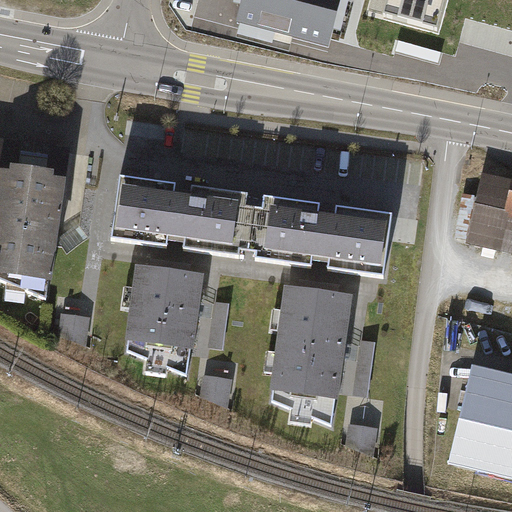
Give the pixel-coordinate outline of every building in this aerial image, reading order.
[(242,0),(237,22),(330,46),(341,0),(242,0)] [(374,0),(371,14),(439,32),(447,1),(442,0),(374,0)] [(0,284),(44,305),(68,155),(0,145),(0,284)] [(511,186),(483,179),(471,241),(511,250),(511,186)] [(389,217),(131,183),(122,248),(380,282),(389,217)] [(200,281),(140,273),(130,351),(187,381),(200,281)] [(350,301),(282,293),(269,401),(335,430),(350,301)] [(90,339),(94,318),(66,312),(62,334),(90,339)] [(230,365),(215,360),(211,372),(226,377),(230,365)] [(511,393),(470,384),(453,460),(511,472),(511,393)] [(380,447),(382,426),(354,423),(351,444),(380,447)]
